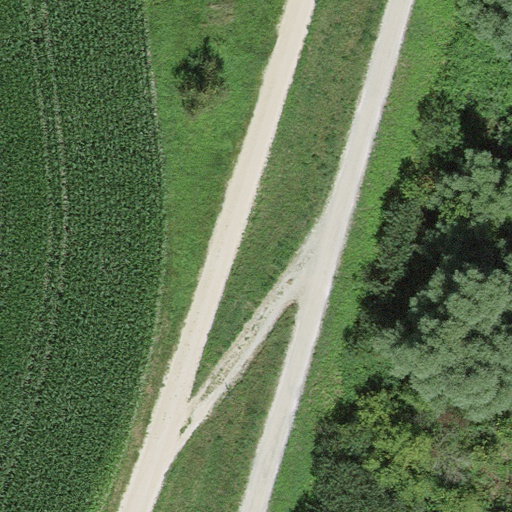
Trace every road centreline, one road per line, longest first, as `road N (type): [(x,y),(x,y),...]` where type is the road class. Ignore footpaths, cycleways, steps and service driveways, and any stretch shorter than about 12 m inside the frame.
road 1 (track): [(133,511),(302,0)]
road 2 (track): [(400,0),(253,511)]
road 3 (track): [(157,455),(189,403),(324,256)]
